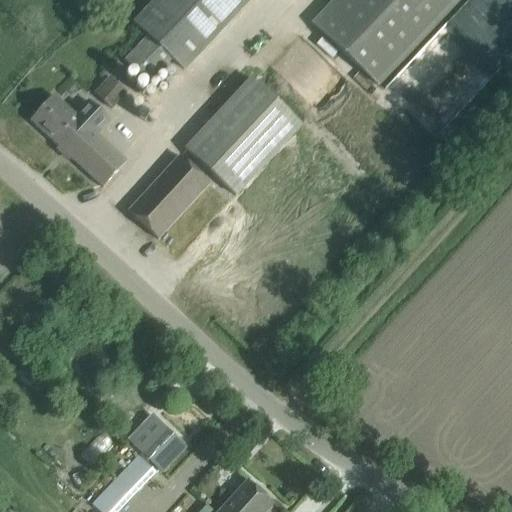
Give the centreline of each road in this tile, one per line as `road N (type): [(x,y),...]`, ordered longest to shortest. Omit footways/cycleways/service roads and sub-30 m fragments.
road 1 (unclassified): [(290,416),(0,187)]
road 2 (track): [(511,166),(290,416)]
road 3 (residential): [(436,511),(290,416)]
